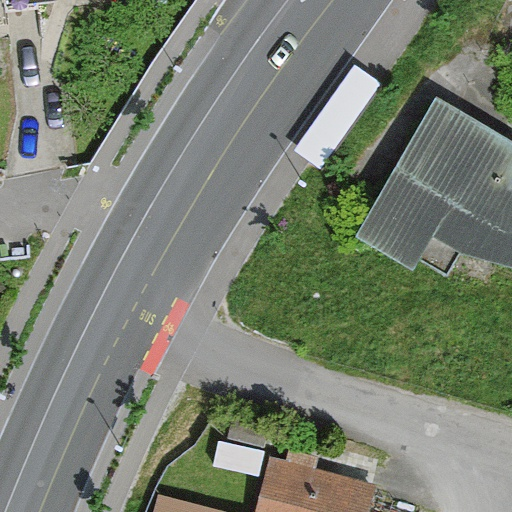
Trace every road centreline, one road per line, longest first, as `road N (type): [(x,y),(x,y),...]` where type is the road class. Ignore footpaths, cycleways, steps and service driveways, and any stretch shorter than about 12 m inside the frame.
road 1 (residential): [(107,323),(511,448)]
road 2 (secondary): [(107,323),(166,208),(300,0)]
road 3 (secondary): [(22,511),(107,323)]
